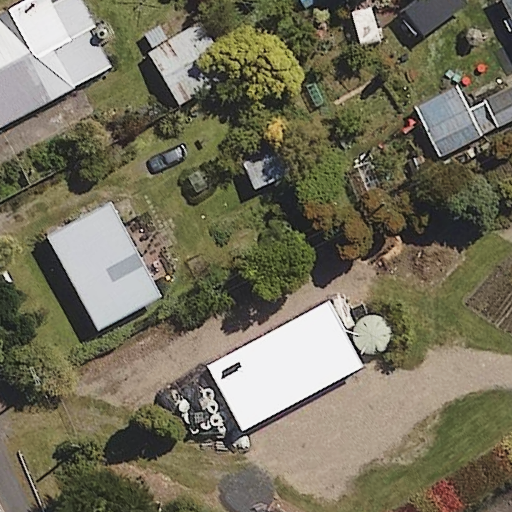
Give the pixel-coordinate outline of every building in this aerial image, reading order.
[(0,125),(110,68),(90,31),(96,27),(82,0),(24,0),(0,13),(0,125)] [(470,5),(466,0),(420,0),(405,10),(422,36),(470,5)] [(238,73),(204,20),(153,52),(187,105),(238,73)] [(485,133),(460,86),(420,107),(446,154),(485,133)] [(294,173),(280,138),(246,152),(259,187),(294,173)] [(98,330),(162,297),(112,203),(48,237),(98,330)] [(242,432),(365,367),(329,300),(207,366),(242,432)]
